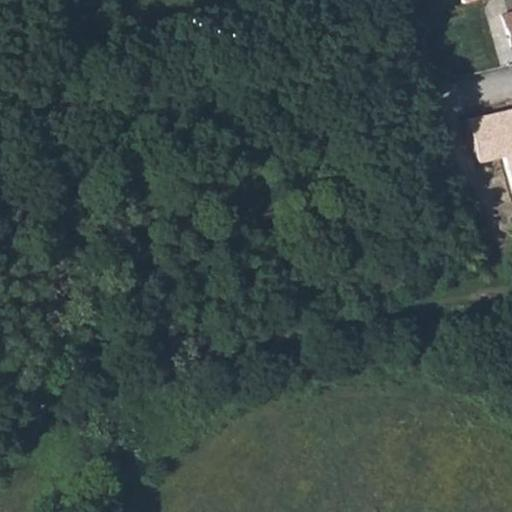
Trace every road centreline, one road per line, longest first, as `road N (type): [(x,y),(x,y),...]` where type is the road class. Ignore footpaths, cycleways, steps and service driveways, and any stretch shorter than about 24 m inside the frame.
road 1 (track): [(511,284),(274,341),(0,425)]
road 2 (unclassified): [(433,98),(511,276)]
